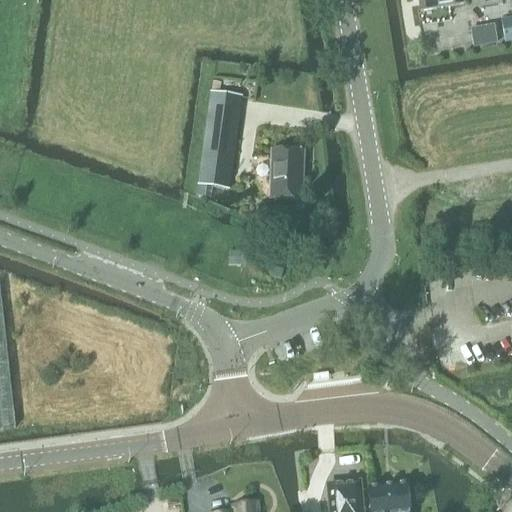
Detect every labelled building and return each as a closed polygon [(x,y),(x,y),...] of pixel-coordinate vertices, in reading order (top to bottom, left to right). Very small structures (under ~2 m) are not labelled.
[(418,0),(420,13),(464,6),(463,2),(465,2),(466,0),(418,0)] [(511,22),(502,25),(506,43),(511,42),(511,22)] [(230,192),(243,99),(208,94),(194,188),(230,192)] [(302,202),(303,154),(271,153),(269,201),(302,202)] [(228,267),(242,268),(242,254),(228,254),(228,267)] [(22,331),(0,333),(0,369),(1,377),(12,375),(12,380),(15,380),(17,397),(51,394),(46,345),(24,347),(22,331)] [(362,511),(360,486),(327,488),(328,511),(362,511)] [(408,511),(406,487),(367,490),(369,511),(408,511)]
